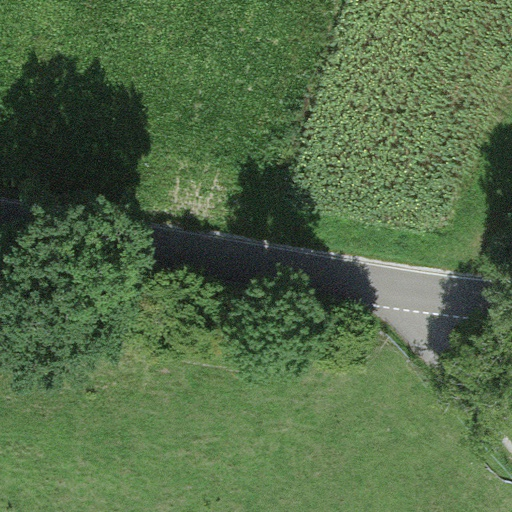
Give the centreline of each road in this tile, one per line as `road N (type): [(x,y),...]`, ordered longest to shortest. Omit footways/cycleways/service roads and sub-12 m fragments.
road 1 (unclassified): [(0,224),(408,298),(511,308)]
road 2 (track): [(408,298),(444,365),(511,448)]
